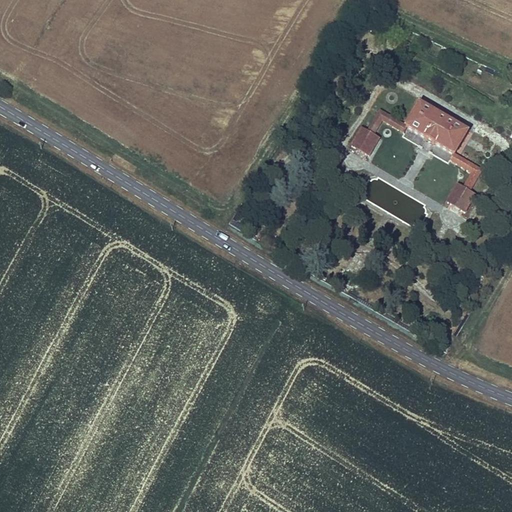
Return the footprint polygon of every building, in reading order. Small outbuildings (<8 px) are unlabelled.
[(462,135),(414,105),(400,128),(398,131),(448,160),(449,158),(462,135)] [(380,116),(373,112),(360,134),(366,138),(376,122),(380,116)] [(400,128),(380,116),(376,122),(396,135),(398,131),(400,128)] [(369,143),(356,134),(348,146),(361,154),(369,143)] [(465,175),(468,169),(449,158),(448,160),(446,164),(465,175)] [(475,173),(468,169),(465,175),(456,191),(463,195),(475,173)] [(463,198),(453,192),(446,204),(456,210),(463,198)]
